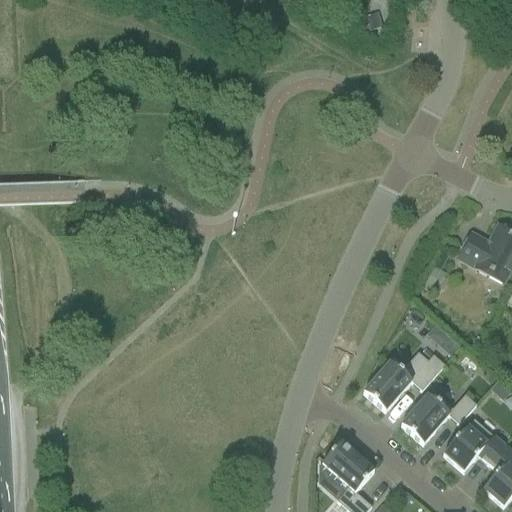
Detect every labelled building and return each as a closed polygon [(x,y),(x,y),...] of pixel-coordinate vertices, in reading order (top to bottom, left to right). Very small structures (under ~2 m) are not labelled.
[(362,23),(366,34),(381,30),(376,18),(362,23)] [(511,268),(511,237),(497,229),(489,244),(487,247),(470,237),(467,243),(456,262),(473,271),(474,272),(473,273),(502,288),(511,268)] [(435,294),(444,276),(433,270),(424,288),(435,294)] [(447,341),(438,351),(450,362),(459,352),(447,341)] [(427,366),(417,357),(404,372),(393,362),(362,398),(384,417),(410,387),(420,396),(443,370),(432,360),(427,366)] [(497,384),(489,394),(501,405),(510,394),(497,384)] [(399,430),(421,450),(447,420),(457,429),(475,409),(464,399),(451,413),(430,395),(399,430)] [(462,478),(463,477),(463,476),(476,461),(486,470),(504,449),(473,424),(442,459),(462,478)] [(338,448),(320,469),(346,492),(335,505),(342,511),(369,511),(370,511),(354,497),(373,476),(339,447),(338,448)] [(482,493),(481,494),(501,511),(502,511),(511,500),(511,456),(504,449),(486,470),(496,478),(482,493)]
